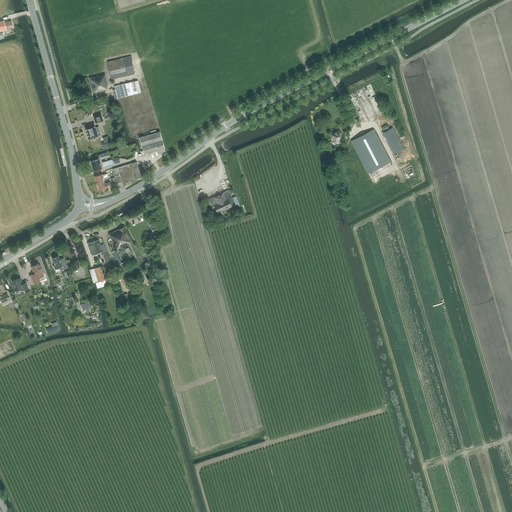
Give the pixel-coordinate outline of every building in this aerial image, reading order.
[(5,29),(13,27),(11,21),(4,23),(4,24),(1,24),(2,29),(5,28),(5,29)] [(131,56),(107,62),(111,79),(135,74),(131,56)] [(107,86),(108,86),(105,74),(90,78),(93,93),(108,90),(107,86)] [(124,84),(125,84),(128,96),(141,92),(138,80),(124,84)] [(128,96),(125,84),(124,84),(114,86),(115,89),(113,90),(115,99),(128,96)] [(95,123),(103,121),(101,113),(93,116),(95,123)] [(94,124),(84,127),(88,139),(98,136),(97,132),(100,131),(98,127),(95,128),(94,124)] [(392,127),(383,132),(394,153),(403,149),(392,127)] [(368,174),(390,162),(373,129),(351,141),(368,174)] [(341,138),(343,137),(340,130),(331,135),(334,142),(337,140),(338,141),(341,139),(341,138)] [(165,148),(160,132),(139,138),(143,154),(144,154),(165,148)] [(94,171),(102,168),(99,159),(91,161),(94,171)] [(115,164),(113,159),(103,162),(104,167),(114,164),(113,164),(114,163),(114,164),(115,164)] [(114,178),(117,177),(120,176),(121,181),(122,184),(137,180),(137,179),(142,178),(136,162),(132,163),(112,169),(114,178)] [(95,176),(97,183),(109,179),(107,173),(102,175),(102,174),(95,176)] [(109,179),(97,183),(99,189),(106,187),(106,186),(110,185),(109,179)] [(225,197),(223,193),(214,197),(209,199),(212,206),(214,205),(218,213),(231,207),(235,205),(231,195),(225,197)] [(116,249),(112,252),(122,273),(120,274),(124,283),(134,279),(119,248),(132,242),(124,227),(109,234),(116,249)] [(93,241),(97,253),(103,251),(99,240),(93,241)] [(91,254),(97,253),(93,241),(87,243),(91,254)] [(111,266),(110,261),(107,253),(103,254),(108,268),(111,266)] [(60,259),(58,256),(52,258),(55,265),(54,265),(55,269),(59,268),(60,270),(67,267),(64,260),(63,259),(62,259),(60,259)] [(34,274),(30,276),(33,285),(40,282),(38,277),(44,275),(40,265),(39,266),(38,264),(32,266),(33,268),(32,269),(34,274)] [(101,266),(94,268),(96,273),(93,274),(97,288),(107,285),(105,280),(101,266)] [(17,279),(12,281),(14,285),(13,286),(15,291),(21,289),(21,290),(28,288),(26,283),(23,284),(20,278),(17,279)] [(0,299),(2,303),(9,299),(7,294),(1,297),(0,295),(0,299)]
